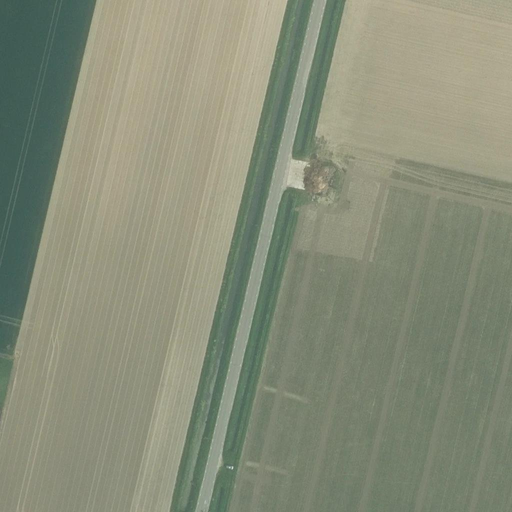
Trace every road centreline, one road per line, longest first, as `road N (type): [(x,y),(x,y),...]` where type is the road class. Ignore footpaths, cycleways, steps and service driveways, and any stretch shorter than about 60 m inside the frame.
road 1 (track): [(291,0),(172,511)]
road 2 (unclassified): [(201,511),(320,0)]
